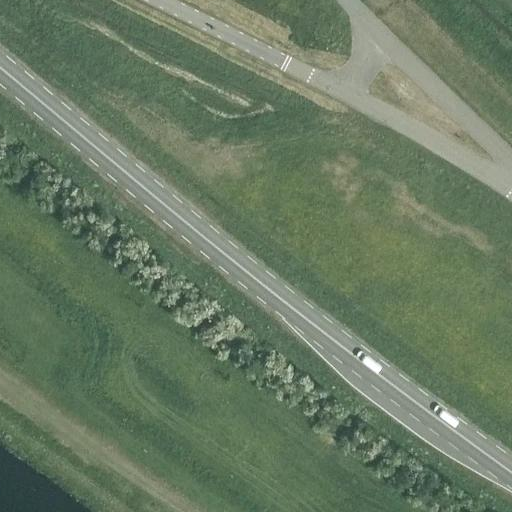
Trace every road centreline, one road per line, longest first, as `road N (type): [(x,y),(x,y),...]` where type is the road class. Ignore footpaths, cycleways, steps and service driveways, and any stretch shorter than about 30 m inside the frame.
road 1 (primary): [(511,474),(211,250),(0,68)]
road 2 (unclassified): [(341,92),(155,0)]
road 3 (unclassified): [(511,186),(341,92)]
road 4 (unclassified): [(511,168),(377,39)]
